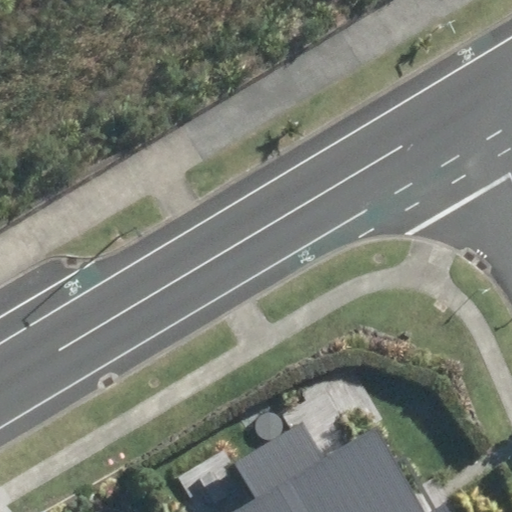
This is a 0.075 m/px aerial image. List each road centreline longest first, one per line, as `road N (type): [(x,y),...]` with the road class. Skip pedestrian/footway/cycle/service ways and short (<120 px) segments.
road 1 (tertiary): [(451,104),(0,375)]
road 2 (residential): [(511,229),(451,104)]
